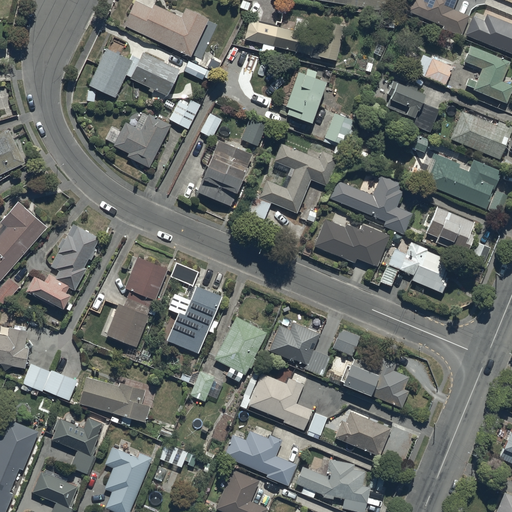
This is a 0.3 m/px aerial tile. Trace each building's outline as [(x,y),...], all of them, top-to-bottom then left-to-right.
[(135,0),(124,23),(191,55),(209,17),(184,5),(179,15),(153,3),(150,8),(135,0)] [(323,0),(392,11),(393,0),(323,0)] [(410,0),(406,9),(444,25),(441,28),(460,36),(469,14),(452,8),(455,0),(410,0)] [(473,16),(465,33),(511,52),(511,23),(486,13),(483,20),(473,16)] [(317,34),(249,19),(244,39),(335,60),(343,24),(320,19),(317,34)] [(470,44),(463,59),(481,67),(475,80),(467,77),(465,84),(474,87),(472,90),(506,102),(511,86),(511,84),(501,80),(509,60),(470,44)] [(105,48),(87,83),(114,95),(131,60),(105,48)] [(143,51),(130,77),(166,94),(179,68),(143,51)] [(414,72),(443,84),(450,65),(422,54),(414,72)] [(201,78),(206,68),(188,59),(183,70),(201,78)] [(288,106),(285,113),(311,120),(323,80),(312,77),(314,70),(306,67),(304,72),(298,71),(284,105),(288,106)] [(404,84),(392,79),(386,95),(390,96),(386,105),(414,116),(423,93),(415,90),(416,86),(405,82),(404,84)] [(187,127),(200,103),(189,97),(184,105),(177,101),(168,117),(187,127)] [(496,123),(461,109),(449,138),(499,159),(511,127),(511,125),(497,120),(496,123)] [(141,129),(125,121),(113,143),(128,151),(126,156),(149,166),(170,123),(147,112),(141,129)] [(221,118),(210,112),(200,130),(211,137),(221,118)] [(354,121),(333,113),(323,136),(344,145),(354,121)] [(265,124),(249,117),(241,137),(257,144),(265,124)] [(0,173),(24,162),(9,128),(0,132),(0,173)] [(427,139),(414,134),(409,146),(422,151),(427,139)] [(217,139),(195,190),(230,205),(251,153),(217,139)] [(287,187),(265,179),(258,197),(296,212),(310,177),(325,185),(337,155),(321,150),(319,157),(281,141),(273,159),(293,168),(287,187)] [(460,164),(433,153),(421,181),(484,208),(491,192),(489,191),(491,187),(493,188),(500,170),(473,158),(467,170),(459,166),(460,164)] [(336,180),(329,197),(385,219),(383,225),(404,233),(412,212),(396,206),(405,183),(379,173),(371,193),(336,180)] [(509,196),(495,190),(487,209),(500,215),(509,196)] [(0,278),(47,226),(17,200),(0,219),(0,221),(5,226),(0,232),(0,278)] [(435,241),(465,254),(473,232),(469,230),(474,220),(436,204),(425,231),(437,236),(435,241)] [(344,226),(324,218),(314,245),(353,261),(355,257),(376,265),(389,234),(361,224),(359,228),(345,223),(344,226)] [(99,236),(72,223),(62,242),(50,266),(58,270),(55,276),(48,272),(45,280),(33,275),(26,288),(61,306),(68,292),(66,291),(68,286),(75,289),(86,267),(83,265),(88,257),(90,259),(96,248),(93,247),(99,236)] [(393,247),(387,263),(412,273),(411,278),(441,291),(449,271),(444,269),(449,256),(409,240),(405,252),(393,247)] [(489,246),(475,240),(467,260),(480,266),(489,246)] [(167,267),(136,255),(124,287),(128,289),(123,304),(118,302),(106,333),(136,346),(147,314),(146,313),(152,298),(155,299),(167,267)] [(170,276),(190,284),(195,270),(175,262),(170,276)] [(397,270),(386,265),(379,280),(390,285),(397,270)] [(0,301),(4,303),(18,286),(7,277),(0,285),(0,301)] [(182,296),(166,339),(196,352),(221,294),(194,283),(188,299),(182,296)] [(235,314),(213,358),(243,374),(248,367),(251,368),(256,358),(253,356),(267,330),(235,314)] [(289,328),(278,324),(267,350),(306,363),(303,367),(322,375),(330,356),(308,347),(311,340),(315,342),(319,332),(292,320),(289,328)] [(7,335),(0,333),(0,362),(24,367),(27,348),(24,347),(26,329),(8,326),(7,335)] [(359,336),(339,328),(332,347),(351,355),(359,336)] [(407,375),(392,369),(395,362),(376,354),(370,369),(349,361),(348,363),(346,362),(339,379),(341,380),(341,382),(401,407),(408,390),(403,387),(407,375)] [(29,363),(21,383),(41,391),(42,390),(67,400),(76,379),(50,369),(49,371),(29,363)] [(213,377),(199,371),(189,394),(203,400),(213,377)] [(286,382),(260,372),(248,404),(283,419),(282,421),(304,429),(311,409),(295,402),(303,383),(288,377),(286,382)] [(118,386),(86,377),(79,402),(145,421),(150,405),(141,402),(145,389),(119,382),(118,386)] [(345,420),(340,419),(334,436),(378,455),(390,427),(349,411),(345,420)] [(325,416),(313,412),(307,429),(319,433),(325,416)] [(83,426),(60,418),(52,439),(89,455),(101,422),(86,416),(83,426)] [(0,511),(4,511),(12,493),(8,491),(18,467),(22,469),(38,430),(6,417),(0,432),(0,511)] [(511,425),(499,457),(511,462),(511,425)] [(232,433),(222,456),(267,473),(266,475),(287,485),(296,463),(275,455),(281,438),(270,434),(268,437),(249,428),(245,438),(232,433)] [(164,441),(158,457),(180,466),(183,459),(187,461),(186,464),(193,466),(198,453),(186,449),(164,441)] [(113,490),(107,506),(121,511),(128,511),(151,457),(140,452),(138,456),(111,445),(104,463),(113,467),(105,487),(113,490)] [(325,474),(301,465),(295,483),(322,494),(322,496),(333,498),(333,496),(343,498),(341,507),(362,511),(364,511),(369,486),(361,485),(365,470),(353,467),(354,463),(328,458),(325,474)] [(258,481),(231,470),(216,508),(226,511),(265,511),(267,507),(250,500),(258,481)] [(76,486),(40,471),(30,492),(68,507),(76,486)] [(511,511),(511,494),(503,491),(494,511),(511,511)]
